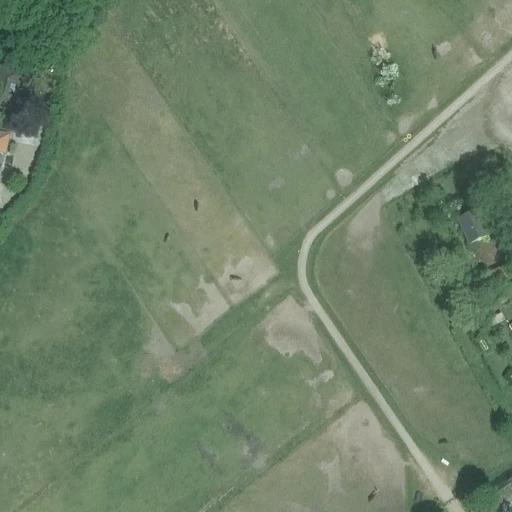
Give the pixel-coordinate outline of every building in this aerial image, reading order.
[(17,28),(38,37),(45,20),(25,11),(17,28)] [(0,110),(15,114),(21,85),(23,76),(0,71),(0,110)] [(0,121),(0,130),(25,136),(34,138),(38,118),(29,119),(0,121)] [(0,166),(2,167),(10,137),(0,134),(0,166)] [(483,209),(458,221),(471,247),(488,238),(485,230),(491,227),(483,209)] [(484,275),(491,289),(511,278),(511,272),(508,264),(484,275)] [(504,322),(495,304),(482,311),(491,329),(504,322)]
